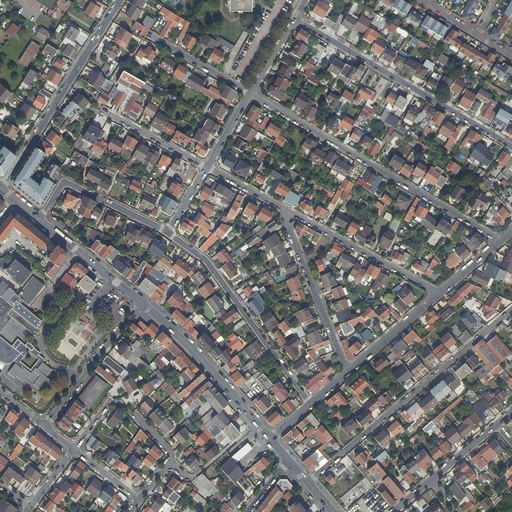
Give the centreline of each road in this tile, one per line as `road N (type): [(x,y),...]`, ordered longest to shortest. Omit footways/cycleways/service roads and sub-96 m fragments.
road 1 (residential): [(501,241),(250,96)]
road 2 (residential): [(511,311),(307,482)]
road 3 (residential): [(295,19),(511,148)]
road 4 (residential): [(309,404),(205,260),(168,233)]
road 5 (residential): [(1,189),(119,0)]
road 6 (primary): [(141,303),(270,439)]
road 7 (residential): [(282,208),(439,294)]
road 8 (residential): [(347,371),(282,208)]
road 9 (residential): [(43,427),(141,303)]
road 10 (residential): [(168,233),(65,183),(40,218)]
road 11 (primary): [(40,218),(141,303)]
